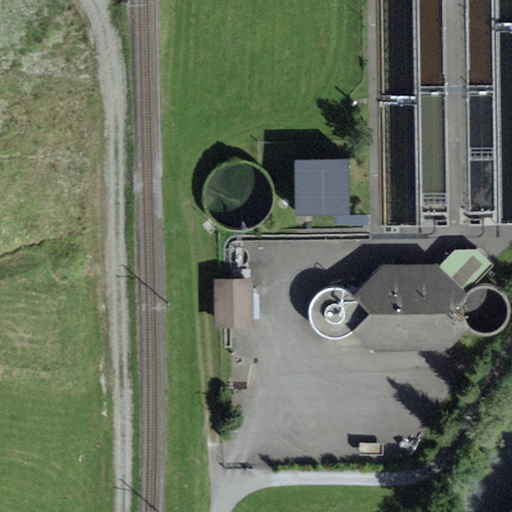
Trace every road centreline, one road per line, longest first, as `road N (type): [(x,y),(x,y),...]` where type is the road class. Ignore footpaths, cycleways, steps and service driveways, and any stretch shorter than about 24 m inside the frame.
road 1 (track): [(184,196),(216,506)]
road 2 (unclassified): [(214,511),(242,484),(396,481),(435,469)]
road 3 (track): [(435,469),(470,428),(511,348)]
